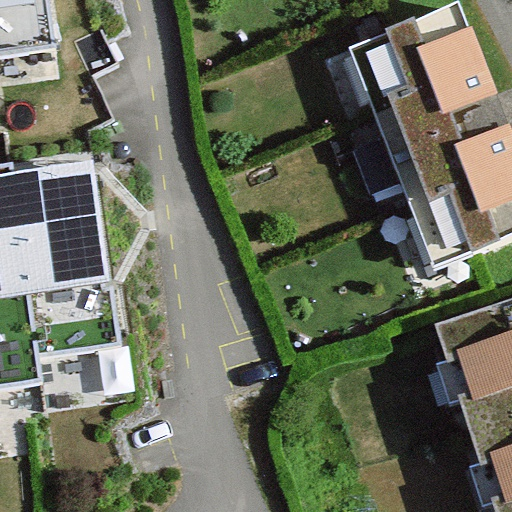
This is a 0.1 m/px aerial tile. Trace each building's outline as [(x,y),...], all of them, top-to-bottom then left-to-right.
[(41,0),(0,0),(0,47),(48,40),(41,0)] [(511,151),(455,6),(343,49),(428,265),(511,231),(511,151)] [(76,153),(0,165),(0,296),(92,281),(76,153)] [(511,511),(511,298),(436,325),(502,511),(511,511)] [(0,395),(113,366),(106,341),(40,359),(26,306),(0,312),(0,395)]
